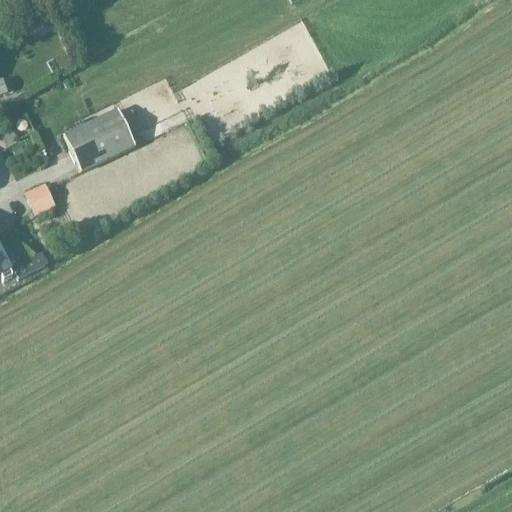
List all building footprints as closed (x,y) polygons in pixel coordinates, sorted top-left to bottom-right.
[(19,18),(13,0),(0,0),(0,25),(8,22),(19,18)] [(13,0),(19,18),(30,13),(26,1),(27,0),(13,0)] [(116,113),(63,139),(81,177),(135,151),(116,113)] [(44,187),(24,197),(34,219),(54,210),(44,187)] [(0,278),(11,273),(8,267),(16,263),(9,251),(4,240),(0,242),(0,278)] [(49,265),(43,254),(19,267),(20,269),(15,272),(20,281),(49,265)]
